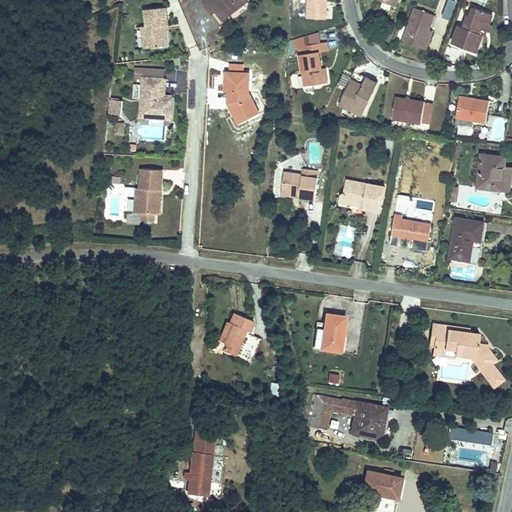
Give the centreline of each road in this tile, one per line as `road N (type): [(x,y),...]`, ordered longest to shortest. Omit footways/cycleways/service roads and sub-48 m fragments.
road 1 (residential): [(185,259),(511,306)]
road 2 (residential): [(349,0),(369,50),(398,68),(479,75),(507,56)]
road 3 (residential): [(199,60),(185,259)]
road 4 (residential): [(0,252),(185,259)]
